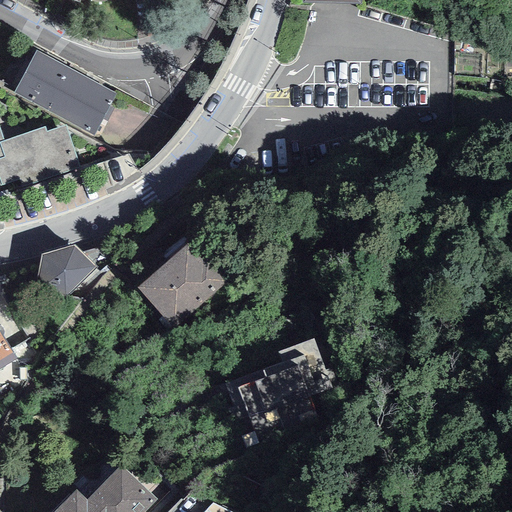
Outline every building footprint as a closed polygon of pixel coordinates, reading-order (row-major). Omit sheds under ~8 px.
[(83,0),(46,0),(80,9),(83,0)] [(36,46),(12,90),(66,119),(92,133),(116,90),(36,46)] [(3,136),(0,125),(0,184),(18,179),(20,188),(81,169),(66,119),(45,127),(44,122),(3,136)] [(186,233),(134,281),(173,324),(225,277),(186,233)] [(74,238),(41,248),(34,286),(66,295),(95,262),(74,238)] [(0,324),(0,359),(15,350),(0,324)] [(316,346),(223,378),(246,445),(339,413),(316,346)] [(75,483),(46,511),(141,511),(157,496),(120,459),(86,494),(75,483)]
